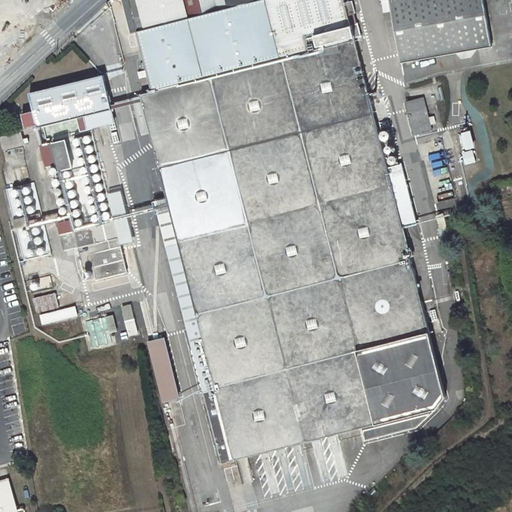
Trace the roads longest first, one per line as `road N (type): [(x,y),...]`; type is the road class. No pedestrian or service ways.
road 1 (unknown): [(281,511),(389,460),(456,402),(460,376),(438,221),(364,0)]
road 2 (unknown): [(115,0),(165,285)]
road 3 (unknown): [(165,285),(216,490),(236,511)]
road 4 (unknown): [(165,285),(103,289),(74,278),(30,150)]
road 5 (unknown): [(385,79),(511,53)]
road 6 (tertiary): [(0,82),(90,0)]
